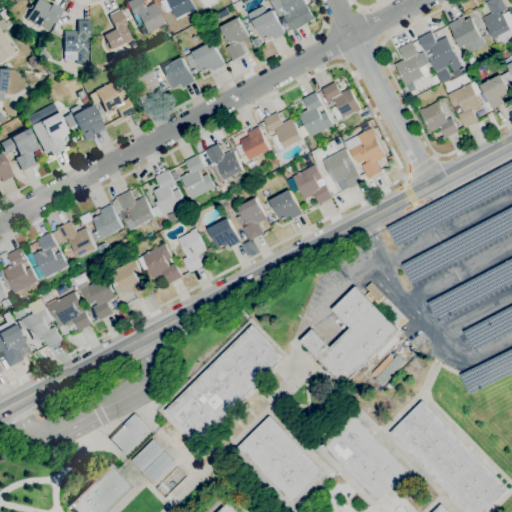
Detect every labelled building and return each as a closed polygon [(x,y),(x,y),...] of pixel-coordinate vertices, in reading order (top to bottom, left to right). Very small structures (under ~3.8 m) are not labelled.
[(48,32),(39,27),(25,19),(36,0),(38,0),(50,6),(52,3),(63,10),(54,24),(52,24),(48,32)] [(146,34),(136,14),(132,16),(125,3),(130,0),(140,0),(144,8),(153,3),(164,24),(146,34)] [(176,18),(171,10),(166,13),(159,1),(162,0),(189,0),(194,8),(176,18)] [(203,8),(199,0),(214,0),(215,1),(203,8)] [(291,30),(282,14),(278,16),(270,1),(269,0),(309,0),(305,3),(312,16),(314,19),(303,25),(302,24),(291,30)] [(511,34),(497,42),(494,38),(493,38),(482,18),(491,14),(485,2),(489,0),(501,0),(506,9),(501,11),(502,14),(509,10),(511,16),(511,28),(511,29),(511,31),(511,34)] [(262,41),(252,20),(251,21),(247,14),(263,6),(266,13),(272,10),(284,34),(273,40),(271,36),(262,41)] [(110,50),(103,36),(114,29),(107,16),(119,10),(126,25),(124,26),(131,39),(110,50)] [(472,48),(469,43),(460,48),(448,24),(458,18),(462,16),(464,20),(469,17),(483,42),(472,48)] [(232,61),(225,47),(229,45),(220,27),(238,17),(248,38),(239,43),(245,54),(232,61)] [(86,65),(75,64),(76,61),(63,60),(63,32),(76,32),(76,21),(89,21),(89,38),(87,38),(86,52),(87,52),(86,65)] [(435,71),(426,55),(431,52),(430,49),(424,52),(417,38),(430,32),(436,42),(438,41),(437,40),(440,39),(441,39),(445,37),(457,60),(435,71)] [(0,61),(13,53),(0,33),(0,61)] [(202,72),(198,64),(191,68),(185,57),(192,53),(192,52),(212,42),(224,65),(213,71),(211,68),(202,72)] [(405,86),(394,64),(399,62),(399,61),(403,59),(398,49),(411,42),(417,54),(418,53),(427,71),(422,74),(423,75),(409,82),(410,83),(405,86)] [(117,55),(114,50),(126,44),(128,49),(117,55)] [(42,63),(36,57),(41,49),(48,57),(42,63)] [(504,57),(501,52),(506,49),(509,55),(504,57)] [(172,88),(161,68),(181,57),(194,81),(183,87),(181,83),(172,88)] [(142,109),(134,95),(139,93),(138,90),(133,92),(130,88),(134,86),(129,75),(147,65),(158,86),(149,91),(155,102),(142,109)] [(492,109),(480,85),(499,75),(500,76),(509,71),(511,76),(511,81),(505,85),(510,95),(501,100),(503,103),(492,109)] [(121,120),(115,109),(105,115),(99,102),(93,105),(88,95),(94,92),(94,91),(116,79),(124,94),(119,97),(121,102),(126,99),(134,113),(121,120)] [(464,128),(457,114),(463,111),(460,106),(454,109),(447,95),(470,83),(474,81),(480,93),(476,95),(481,105),(472,110),(477,121),(464,128)] [(336,120),(331,108),(335,106),(332,99),(325,103),(322,98),(325,97),(321,89),(334,82),(340,93),(349,88),(360,110),(356,112),(356,111),(342,118),(342,117),(336,120)] [(302,138),(297,128),(303,125),(298,114),(307,109),(302,99),(315,92),(322,106),(316,109),(319,114),(325,111),(332,125),(309,137),(308,134),(302,138)] [(83,104),(80,99),(84,96),(88,102),(83,104)] [(445,138),(439,127),(430,132),(418,110),(422,108),(423,109),(436,102),(437,103),(442,100),(458,131),(445,138)] [(85,142),(76,125),(68,129),(62,118),(70,114),(71,116),(92,105),(104,129),(93,134),(94,137),(85,142)] [(52,115),(49,109),(54,106),(57,112),(52,115)] [(29,127),(25,120),(45,109),(48,116),(29,127)] [(52,156),(50,151),(44,154),(30,127),(57,112),(68,133),(59,138),(64,149),(52,156)] [(278,150),(271,137),(276,134),(274,131),(270,133),(270,132),(266,134),(262,126),(265,124),(263,119),(276,112),(282,123),(291,118),(302,139),(284,148),(284,147),(278,150)] [(250,160),(239,140),(248,135),(247,132),(258,126),(270,150),(250,160)] [(21,171),(14,159),(19,156),(17,152),(16,153),(14,149),(3,155),(0,149),(0,143),(27,128),(38,149),(29,154),(35,164),(21,171)] [(368,178),(361,165),(365,163),(364,160),(357,164),(355,159),(354,160),(344,142),(371,128),(375,135),(374,136),(385,156),(376,161),(382,171),(368,178)] [(66,143),(62,138),(67,135),(70,140),(66,143)] [(217,181),(211,168),(212,168),(210,164),(211,163),(205,150),(217,144),(223,154),(232,150),(243,171),(225,180),(224,178),(217,181)] [(349,189),(343,178),(334,183),(322,160),(344,149),(352,163),(346,166),(349,171),(355,168),(362,182),(349,189)] [(0,153),(12,177),(1,183),(0,181),(0,153)] [(191,199),(180,176),(189,171),(184,161),(197,154),(204,167),(198,170),(201,176),(207,173),(214,187),(191,199)] [(319,204),(313,194),(304,199),(292,176),(314,164),(332,197),(319,204)] [(511,165),(387,229),(397,247),(511,187),(511,165)] [(156,217),(151,208),(157,205),(155,203),(158,201),(152,191),(160,187),(154,176),(167,169),(174,183),(168,186),(171,192),(177,189),(184,203),(162,215),(161,214),(156,217)] [(129,230),(120,212),(116,214),(110,201),(116,198),(115,197),(129,190),(135,201),(143,196),(154,218),(150,220),(129,230)] [(280,221),(269,200),(289,190),(302,214),(291,220),(289,216),(280,221)] [(228,201),(226,196),(232,193),(234,198),(228,201)] [(221,207),(218,201),(225,196),(228,203),(221,207)] [(249,241),(242,228),(246,226),(245,223),(240,225),(235,218),(241,214),(237,207),(255,198),(266,218),(257,223),(263,233),(249,241)] [(94,241),(90,232),(97,229),(92,218),(101,213),(99,210),(110,204),(122,228),(102,239),(101,238),(94,241)] [(511,209),(402,266),(412,284),(511,232),(511,209)] [(170,222),(167,215),(175,211),(178,218),(170,222)] [(83,224),(79,217),(88,213),(91,220),(83,224)] [(153,230),(149,222),(155,219),(159,227),(153,230)] [(218,249),(208,229),(227,219),(240,241),(229,248),(227,244),(218,249)] [(77,257),(68,239),(64,241),(57,244),(51,233),(58,230),(57,228),(70,221),(75,232),(85,227),(95,248),(77,257)] [(189,273),(185,266),(181,268),(178,262),(182,260),(182,259),(186,257),(177,239),(191,232),(190,231),(194,228),(206,250),(197,255),(202,266),(189,273)] [(121,237),(118,232),(123,229),(126,235),(121,237)] [(44,277),(32,255),(42,249),(36,239),(49,232),(67,266),(44,277)] [(124,245),(121,239),(125,236),(129,243),(124,245)] [(168,284),(163,274),(153,279),(147,268),(143,270),(137,259),(141,256),(164,244),(171,258),(165,261),(168,266),(174,263),(181,277),(168,284)] [(8,297),(1,284),(8,280),(2,270),(12,264),(7,254),(20,247),(27,261),(21,264),(24,270),(30,267),(37,281),(16,292),(16,293),(8,297)] [(138,299),(133,289),(123,294),(117,283),(113,286),(107,275),(112,272),(111,271),(128,262),(127,260),(132,257),(141,273),(135,276),(139,283),(144,280),(151,292),(138,299)] [(511,262),(429,306),(438,324),(511,285),(511,262)] [(76,286),(72,279),(83,273),(87,281),(76,286)] [(99,320),(92,307),(96,304),(94,302),(88,305),(80,290),(105,277),(115,297),(106,302),(112,313),(99,320)] [(377,300),(366,287),(371,282),(383,294),(377,300)] [(343,385),(300,341),(312,329),(330,348),(350,328),(332,309),(355,286),(398,331),(343,385)] [(78,331),(72,321),(63,326),(56,313),(49,317),(44,307),(51,304),(51,303),(73,291),(91,324),(78,331)] [(401,332),(394,325),(396,324),(378,306),(380,304),(377,301),(383,295),(386,299),(386,298),(411,323),(401,332)] [(4,307),(1,301),(8,298),(11,304),(4,307)] [(48,347),(43,337),(33,343),(26,329),(21,331),(16,322),(21,319),(32,313),(28,305),(39,299),(51,321),(45,324),(48,330),(54,327),(61,340),(48,347)] [(511,304),(463,331),(474,351),(511,330),(511,304)] [(9,367),(3,357),(0,358),(0,332),(10,327),(4,316),(0,318),(0,315),(2,314),(7,311),(25,345),(16,350),(22,360),(9,367)] [(197,444),(165,411),(252,325),(284,358),(197,444)] [(511,347),(459,374),(468,393),(511,371),(511,347)] [(404,358),(400,354),(407,348),(410,352),(404,358)] [(381,387),(374,379),(397,354),(405,361),(394,373),(381,387)] [(363,374),(359,371),(369,361),(372,364),(363,374)] [(484,511),(466,511),(389,433),(422,401),(508,489),(484,511)] [(124,455),(108,439),(134,413),(150,429),(124,455)] [(375,502),(321,446),(354,414),(408,470),(375,502)] [(291,504),(237,448),(269,416),(324,472),(291,504)] [(142,471),(131,461),(153,439),(164,450),(142,471)] [(153,483),(143,473),(164,451),(175,462),(153,483)] [(108,511),(74,511),(68,506),(110,464),(133,488),(108,511)] [(217,511),(228,502),(237,511),(217,511)]
